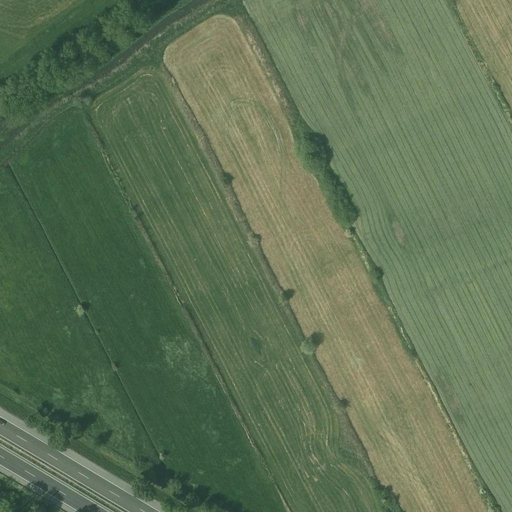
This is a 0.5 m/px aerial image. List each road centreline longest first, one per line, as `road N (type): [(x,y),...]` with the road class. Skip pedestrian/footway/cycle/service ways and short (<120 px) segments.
road 1 (track): [(207,511),(0,384)]
road 2 (motorway): [(156,511),(0,418)]
